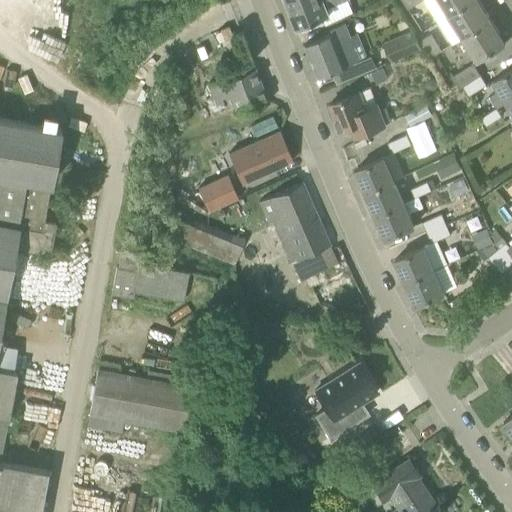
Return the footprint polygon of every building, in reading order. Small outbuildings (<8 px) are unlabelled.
[(303,0),(290,5),(299,26),(330,15),(326,6),(342,0),(303,0)] [(402,0),(408,8),(422,0),(402,0)] [(438,0),(448,15),(473,0),(438,0)] [(462,38),(492,20),(479,0),(473,0),(448,15),(462,38)] [(476,60),(506,42),(492,20),(462,38),(476,60)] [(350,36),(345,23),(331,28),(332,33),(305,44),(319,77),(367,57),(357,33),(350,36)] [(415,31),(385,44),(392,59),(421,47),(415,31)] [(432,57),(437,53),(442,50),(432,33),(421,39),(432,57)] [(450,87),(458,83),(460,88),(463,86),(480,75),(472,63),(453,75),(451,72),(449,73),(444,76),(450,87)] [(267,101),(254,68),(236,75),(204,87),(210,101),(227,94),(234,113),(267,101)] [(388,80),(383,68),(372,73),(376,84),(388,80)] [(511,98),(511,68),(493,80),(499,90),(490,95),(497,108),(507,102),(511,98)] [(486,84),(480,75),(463,86),(469,95),(486,84)] [(340,129),(351,125),(353,124),(357,135),(384,123),(391,120),(386,107),(379,109),(371,88),(330,104),(340,129)] [(411,126),(432,115),(427,105),(405,115),(411,126)] [(502,116),(497,108),(482,116),(488,125),(502,116)] [(0,511),(40,511),(48,470),(0,461),(0,459),(16,371),(0,368),(0,326),(14,249),(50,255),(56,223),(44,221),(61,129),(0,117),(0,511)] [(461,127),(455,118),(445,125),(452,134),(461,127)] [(229,154),(242,183),(293,160),(280,130),(229,154)] [(407,135),(389,142),(394,153),(411,145),(407,135)] [(394,153),(384,157),(356,169),(366,192),(394,179),(404,175),(394,153)] [(453,154),(433,162),(440,178),(460,169),(453,154)] [(452,183),(457,195),(469,190),(464,178),(452,183)] [(237,197),(232,185),(217,191),(212,179),(197,186),(208,210),(237,197)] [(404,203),(402,198),(394,179),(366,192),(376,215),(404,203)] [(302,181),(272,196),(259,201),(271,228),(278,225),(302,280),(338,264),(302,181)] [(432,190),(428,181),(410,188),(413,193),(414,198),(415,197),(432,190)] [(376,215),(386,238),(414,226),(409,213),(404,203),(376,215)] [(423,222),(427,232),(446,224),(442,213),(423,222)] [(171,216),(171,240),(235,265),(245,239),(232,235),(192,219),(190,224),(171,216)] [(427,232),(432,242),(451,234),(446,224),(427,232)] [(478,248),(493,242),(488,228),(472,234),(478,248)] [(497,249),(511,266),(511,264),(511,243),(510,246),(502,237),(495,243),(499,248),(498,249),(497,249)] [(395,259),(406,282),(446,264),(436,241),(395,259)] [(497,249),(498,249),(494,244),(477,252),(484,261),(489,257),(497,249)] [(497,249),(489,257),(501,272),(502,273),(511,266),(497,249)] [(183,301),(188,272),(138,263),(137,270),(116,267),(111,294),(132,298),(133,291),(183,301)] [(416,305),(444,293),(457,287),(446,264),(406,282),(416,305)] [(377,392),(359,362),(315,390),(326,408),(316,415),(330,438),(369,414),(361,402),(377,392)] [(97,369),(89,412),(187,431),(196,387),(97,369)] [(511,415),(503,422),(511,432),(511,415)] [(405,511),(423,511),(428,509),(429,511),(432,509),(431,507),(434,505),(416,476),(418,474),(408,459),(375,480),(386,496),(392,492),(405,511)] [(309,511),(314,508),(303,493),(283,509),(284,511),(309,511)]
